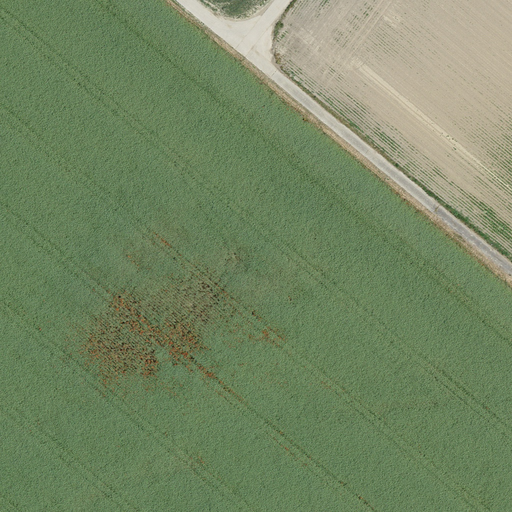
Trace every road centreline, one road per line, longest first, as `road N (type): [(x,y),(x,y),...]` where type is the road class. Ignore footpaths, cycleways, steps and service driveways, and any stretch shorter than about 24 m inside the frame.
road 1 (track): [(244,46),(511,272)]
road 2 (unclassified): [(187,0),(244,46),(281,0)]
